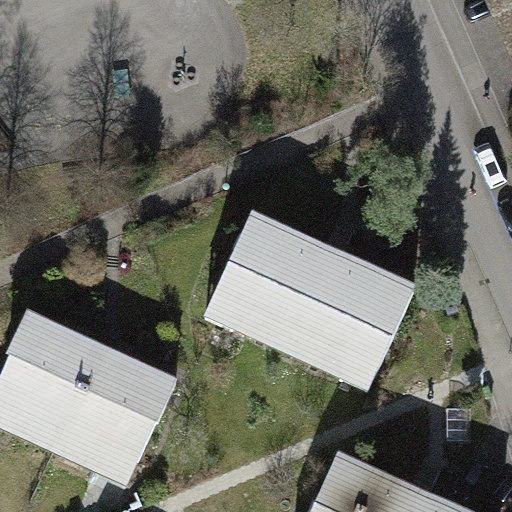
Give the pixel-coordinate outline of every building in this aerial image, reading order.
[(511,0),(494,0),(501,17),(511,12),(511,0)] [(511,41),(511,12),(501,17),(511,41)] [(333,257),(252,220),(208,316),(367,388),(410,292),(377,277),(333,257)] [(0,426),(52,450),(100,347),(25,313),(0,366),(0,426)] [(100,347),(52,450),(125,484),(173,380),(104,349),(100,347)] [(451,511),(420,497),(341,460),(316,511),(451,511)]
